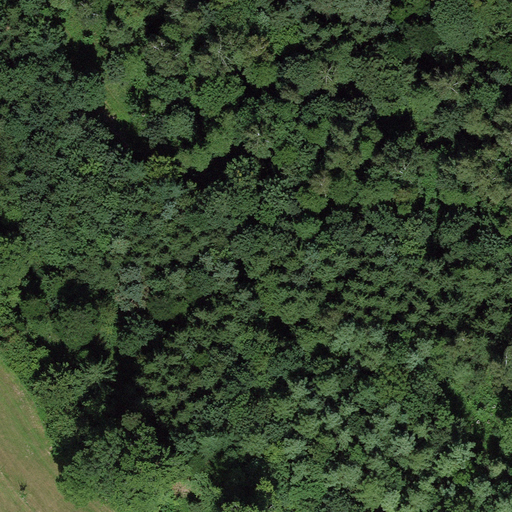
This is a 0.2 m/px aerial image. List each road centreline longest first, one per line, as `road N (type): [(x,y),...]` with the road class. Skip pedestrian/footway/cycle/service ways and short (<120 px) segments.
road 1 (track): [(511,490),(402,439),(230,254),(66,0)]
road 2 (track): [(0,345),(95,354),(136,349),(205,311),(227,279),(230,254)]
